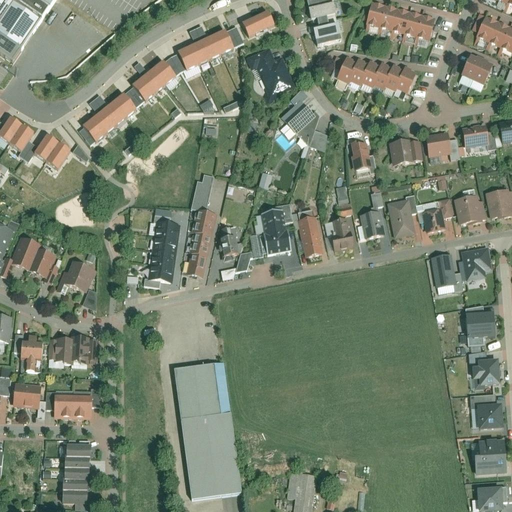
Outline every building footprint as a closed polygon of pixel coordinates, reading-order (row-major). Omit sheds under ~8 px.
[(0,0),(0,36),(23,53),(58,2),(58,0),(0,0)] [(304,0),(309,23),(316,21),(319,33),(314,34),(317,49),(341,44),(337,27),(330,0),(304,0)] [(511,0),(495,0),(495,1),(511,8),(511,0)] [(371,7),(366,27),(430,43),(435,23),(371,7)] [(268,14),(242,26),(249,41),(275,30),(268,14)] [(511,31),(485,20),(476,40),(511,56),(511,54),(511,31)] [(226,29),(178,50),(187,69),(234,48),(226,29)] [(0,38),(0,57),(13,66),(22,53),(0,38)] [(469,59),(460,79),(484,89),(493,69),(469,59)] [(163,60),(132,85),(146,103),(177,78),(163,60)] [(346,61),(336,83),(348,88),(349,85),(360,90),(361,87),(371,91),(372,89),(383,94),(384,91),(395,96),(396,94),(407,99),(417,76),(404,70),(403,73),(392,69),(391,72),(380,67),(379,70),(368,65),(368,67),(357,63),(356,65),(346,61)] [(282,66),(256,76),(260,86),(266,101),(291,91),(282,66)] [(100,98),(89,106),(96,116),(107,108),(100,98)] [(123,99),(83,131),(96,147),(136,115),(123,99)] [(225,114),(239,109),(237,104),(223,110),(225,114)] [(314,121),(300,105),(281,122),(296,138),(314,121)] [(9,123),(0,136),(0,143),(8,149),(21,131),(9,123)] [(511,145),(511,124),(500,126),(503,147),(511,145)] [(488,149),(486,129),(462,132),(465,152),(488,149)] [(33,139),(21,131),(8,149),(20,158),(33,139)] [(451,158),(447,136),(425,140),(429,162),(451,158)] [(46,141),(33,160),(45,168),(58,149),(46,141)] [(412,143),(389,147),(393,170),(416,167),(412,143)] [(326,146),(316,145),(316,158),(325,159),(326,146)] [(370,172),(366,147),(349,150),(354,175),(370,172)] [(70,157),(58,149),(45,168),(57,176),(70,157)] [(262,175),(258,189),(268,192),(272,178),(262,175)] [(439,191),(447,191),(446,178),(430,179),(430,184),(438,183),(439,191)] [(337,189),(338,206),(348,205),(347,189),(337,189)] [(504,194),(485,197),(490,223),(509,219),(504,194)] [(378,209),(383,209),(381,195),(371,196),(373,214),(379,214),(378,209)] [(472,200),(454,204),(459,228),(477,224),(472,200)] [(387,208),(395,243),(418,238),(410,203),(387,208)] [(441,213),(422,217),(426,239),(446,235),(443,219),(451,217),(448,204),(440,205),(441,213)] [(352,216),(350,206),(336,208),(338,219),(352,216)] [(273,216),(262,218),(269,258),(292,254),(287,225),(294,223),(291,207),(272,210),(273,216)] [(195,238),(190,258),(192,259),(187,279),(203,283),(209,260),(207,260),(212,242),(208,241),(214,218),(198,213),(192,237),(195,238)] [(379,215),(360,219),(365,242),(384,238),(379,215)] [(298,225),(306,261),(322,258),(314,221),(298,225)] [(336,240),(330,241),(333,256),(355,251),(352,237),(347,238),(344,223),(333,225),(336,240)] [(178,229),(157,226),(149,282),(171,285),(178,229)] [(0,262),(12,234),(0,229),(0,262)] [(238,259),(234,240),(231,241),(229,230),(220,232),(222,243),(219,243),(223,262),(238,259)] [(47,283),(56,260),(38,253),(40,249),(20,241),(9,267),(47,283)] [(488,251),(462,256),(467,284),(486,280),(485,275),(493,273),(488,251)] [(451,257),(432,261),(437,291),(457,287),(451,257)] [(83,298),(93,274),(73,266),(63,289),(83,298)] [(83,309),(94,312),(98,295),(87,292),(83,309)] [(496,339),(494,315),(466,317),(468,348),(484,347),(483,339),(496,339)] [(85,341),(57,341),(57,366),(84,367),(85,341)] [(41,364),(42,348),(21,347),(21,363),(41,364)] [(501,389),(499,363),(488,364),(487,354),(468,356),(468,366),(479,365),(479,371),(474,371),(475,393),(485,393),(485,390),(501,389)] [(215,368),(175,373),(191,502),(239,496),(229,416),(221,417),(215,368)] [(13,408),(37,412),(41,392),(16,387),(13,408)] [(496,407),(496,398),(470,399),(471,411),(478,411),(480,434),(504,432),(503,407),(496,407)] [(90,422),(91,401),(55,400),(54,421),(90,422)] [(507,478),(505,443),(480,445),(481,455),(475,456),(477,480),(507,478)] [(88,447),(64,447),(63,505),(87,506),(88,447)] [(311,511),(317,478),(291,475),(288,497),(297,498),(294,511),(311,511)] [(503,511),(503,491),(477,493),(478,511),(503,511)]
